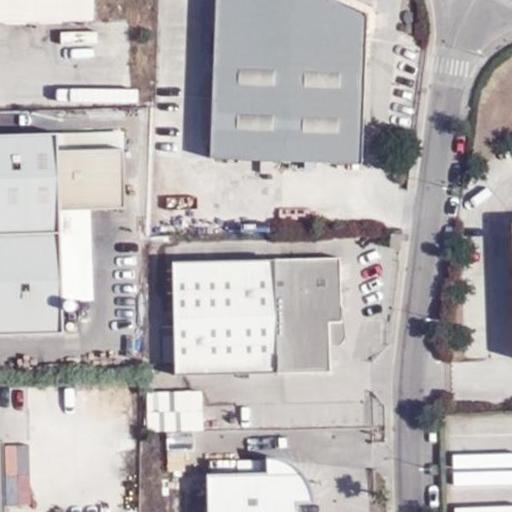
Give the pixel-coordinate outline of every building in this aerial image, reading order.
[(0,0),(0,22),(95,20),(94,0),(0,0)] [(216,0),(210,159),(363,165),(368,35),(376,30),(376,16),(376,14),(372,7),(355,0),(216,0)] [(74,25),(74,39),(102,39),(102,25),(74,25)] [(60,149),(124,147),(123,131),(60,133),(60,149)] [(0,275),(64,274),(60,149),(60,133),(0,134),(0,275)] [(60,149),(62,208),(126,206),(124,147),(60,149)] [(401,250),(403,236),(392,234),(391,248),(401,250)] [(174,262),(176,376),(331,373),(330,323),(343,323),(341,258),(174,262)] [(64,274),(0,275),(0,335),(66,333),(64,274)] [(315,499),(314,491),(311,485),(307,477),(302,471),(294,465),(288,461),(280,459),(272,458),(268,458),(268,474),(209,475),(209,511),(299,511),(299,503),(316,503),(315,499)]
